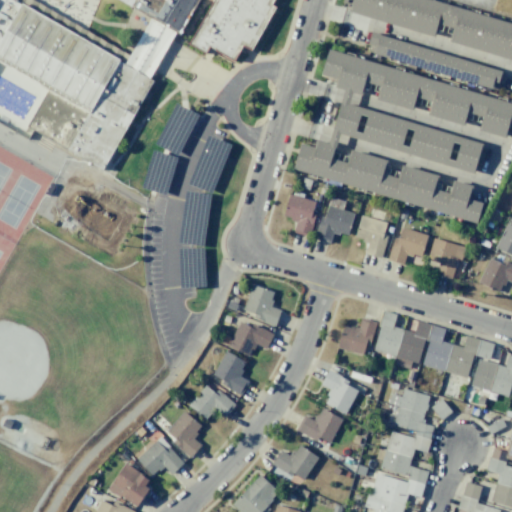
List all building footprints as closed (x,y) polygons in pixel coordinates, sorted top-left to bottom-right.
[(209,0),(198,0),(178,34),(175,32),(165,49),(148,78),(152,81),(101,169),(32,130),(27,127),(48,90),(0,63),(0,0),(272,0),(270,4),(275,7),(250,50),(241,45),(240,48),(234,60),(211,48),(208,46),(205,53),(188,43),(211,1),(209,0)] [(511,24),(430,0),(342,0),(342,3),(350,5),(350,11),(435,38),(439,25),(453,29),(449,41),(511,59),(511,24)] [(501,72),(497,90),(373,53),(374,47),(368,44),(372,32),(501,72)] [(349,150),(387,160),(383,173),(398,178),(401,164),(438,176),(435,187),(449,192),(453,180),(472,187),(469,199),(482,204),(476,224),(293,169),(301,144),(314,148),(316,139),(328,143),(344,91),(334,87),(337,80),(320,74),(328,49),(511,104),(511,126),(510,126),(506,138),(478,130),(482,119),(468,113),(464,126),(428,115),(431,103),(416,98),(412,111),(375,99),(380,87),(366,82),(362,94),(351,93),(348,103),(482,145),(480,153),(485,155),(481,167),(477,166),(474,173),(340,134),(331,159),(347,163),(349,150)] [(175,103),(154,144),(164,149),(176,155),(197,114),(183,107),(175,103)] [(206,135),(186,183),(210,193),(230,145),(206,135)] [(152,150),(140,187),(151,191),(165,195),(176,157),(162,153),(152,150)] [(66,179),(48,212),(61,220),(60,222),(66,227),(69,224),(79,231),(95,240),(93,241),(101,245),(102,244),(115,251),(133,217),(121,209),(122,208),(115,203),(114,205),(87,191),(88,188),(82,184),(81,186),(66,179)] [(49,183),(54,186),(48,196),(43,193),(49,183)] [(184,191),(177,242),(202,246),(209,194),(184,191)] [(282,217),(296,220),(293,232),(308,236),(316,201),(287,194),(282,217)] [(315,238),(330,242),(332,232),(347,235),(353,212),(342,210),(344,201),(329,198),(325,216),(320,215),(315,238)] [(387,222),(359,216),(354,238),(367,241),(364,254),(379,257),(387,222)] [(495,248),(511,255),(511,225),(505,223),(495,248)] [(403,264),(405,254),(421,258),(427,234),(400,228),(398,238),(392,237),(387,261),(403,264)] [(453,279),(461,246),(432,238),(427,259),(438,262),(435,274),(453,279)] [(203,247),(177,248),(179,287),(205,286),(203,247)] [(511,264),(500,259),(499,262),(488,258),(477,282),(499,292),(504,279),(511,282),(511,264)] [(275,325),(279,309),(269,306),(274,291),(250,285),(243,310),(253,313),(252,319),(275,325)] [(372,350),(396,356),(394,364),(409,368),(410,362),(419,364),(419,366),(466,377),(471,355),(488,359),(492,342),(464,336),(462,347),(441,342),(444,328),(416,321),(413,332),(392,327),(395,313),(382,310),(372,350)] [(343,324),(336,347),(364,356),(374,322),(360,318),(357,329),(343,324)] [(272,333),(251,323),(250,326),(238,321),(227,346),(248,356),(254,344),(265,349),(272,333)] [(247,380),(238,376),(245,361),(223,351),(212,375),(223,380),(220,385),(241,394),(247,380)] [(511,356),(507,355),(504,366),(477,359),(470,386),(508,396),(511,380),(511,356)] [(323,403),(345,414),(356,390),(346,385),(348,380),(327,370),(320,384),(329,389),(323,403)] [(204,420),(214,409),(223,417),(234,404),(216,388),(213,392),(205,385),(187,404),(204,420)] [(401,511),(405,494),(420,497),(426,471),(408,466),(412,449),(426,452),(432,426),(421,423),(427,395),(403,389),(399,396),(390,394),(388,402),(396,407),(392,425),(414,430),(413,437),(388,431),(381,465),(373,474),(366,507),(372,510),(371,511),(401,511)] [(449,411),(440,399),(430,407),(439,418),(449,411)] [(302,414),(295,430),(316,440),(318,437),(329,442),(341,418),(320,408),(314,420),(302,414)] [(200,426),(183,411),(163,433),(190,456),(200,445),(191,437),(200,426)] [(504,426),(501,419),(485,426),(488,434),(504,426)] [(490,502),(511,507),(511,467),(503,466),(505,460),(511,461),(511,423),(505,452),(490,448),(485,471),(497,474),(490,502)] [(183,462),(158,437),(152,443),(151,442),(134,457),(152,476),(162,466),(170,474),(183,462)] [(288,481),(292,474),(303,480),(317,456),(296,444),(290,455),(279,449),(267,470),(288,481)] [(107,489),(136,506),(151,481),(123,463),(107,489)] [(230,504),(238,511),(259,511),(260,511),(278,492),(258,474),(230,504)]
